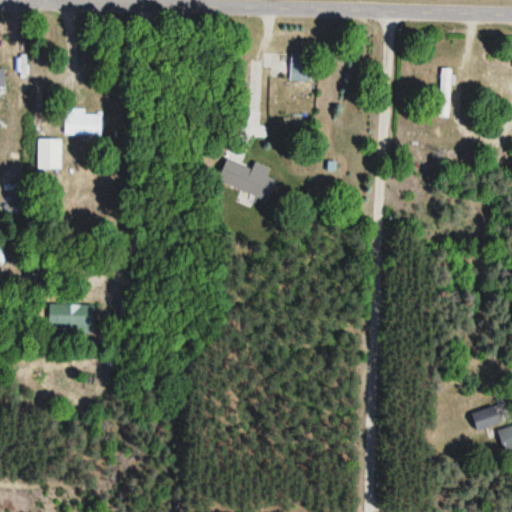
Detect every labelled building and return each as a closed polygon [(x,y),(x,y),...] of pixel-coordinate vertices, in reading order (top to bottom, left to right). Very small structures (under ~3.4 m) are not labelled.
[(309,89),(309,55),(291,55),(291,89),(309,89)] [(261,62),(250,62),(249,111),(259,112),(260,86),(268,86),(269,70),(261,69),(261,62)] [(438,117),(449,117),(449,69),(438,69),(438,117)] [(64,134),(97,134),(97,115),(64,115),(64,134)] [(61,140),(37,140),(37,169),(61,169),(61,140)] [(496,407),(471,415),(476,432),(501,425),(496,407)] [(503,451),(511,448),(511,426),(496,432),(503,451)]
